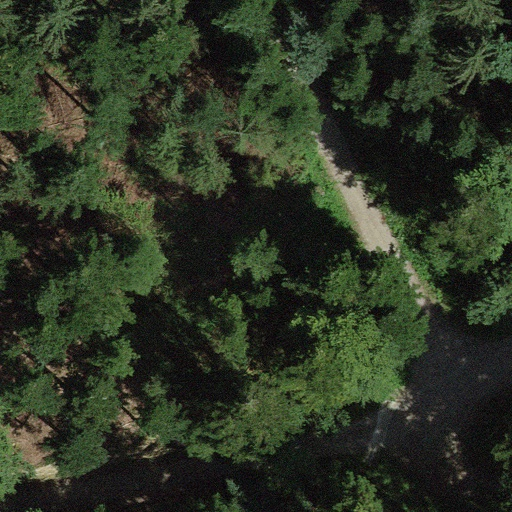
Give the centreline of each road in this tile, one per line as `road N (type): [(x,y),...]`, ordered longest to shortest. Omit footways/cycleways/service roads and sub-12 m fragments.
road 1 (track): [(511,361),(407,414),(220,461),(0,501)]
road 2 (track): [(257,0),(274,16),(465,385)]
